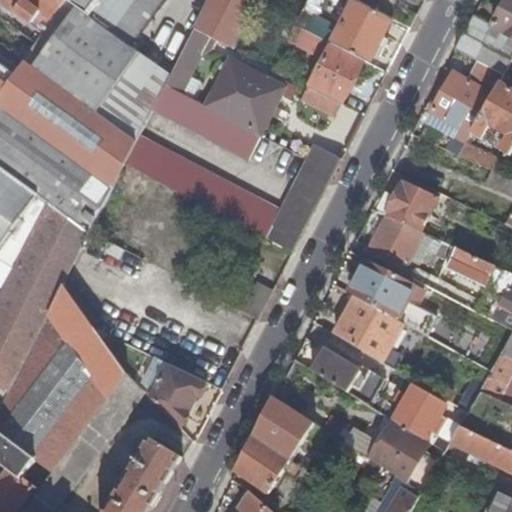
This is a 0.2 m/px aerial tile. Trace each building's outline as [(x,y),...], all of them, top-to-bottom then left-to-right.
[(50,22),(65,1),(64,0),(0,0),(0,4),(37,31),(46,19),(50,22)] [(77,9),(109,33),(132,0),(64,0),(65,1),(77,9)] [(132,0),(109,33),(132,48),(165,0),(132,0)] [(208,0),(193,30),(232,50),(255,6),(243,0),(208,0)] [(258,0),(256,5),(294,24),(295,25),(308,0),(258,0)] [(353,0),(331,43),(364,61),(368,63),(392,19),(388,16),(359,2),(356,0),(353,0)] [(360,0),(359,2),(388,16),(395,0),(360,0)] [(474,13),(455,50),(480,62),(486,65),(504,75),(511,61),(511,0),(506,0),(493,23),(474,13)] [(0,108),(112,190),(135,144),(95,114),(138,55),(109,34),(109,33),(77,9),(42,56),(35,50),(16,78),(0,99),(0,108)] [(323,59),(310,83),(309,86),(343,103),(364,61),(331,43),(295,25),(294,24),(287,39),(323,59)] [(152,111),(164,87),(165,86),(171,74),(132,48),(109,33),(109,34),(138,55),(95,114),(135,144),(152,111)] [(230,60),(205,108),(260,135),(261,136),(286,89),(230,60)] [(492,96),(499,84),(504,75),(486,65),(480,62),(468,82),(453,73),(430,111),(460,129),(455,136),(465,142),(470,134),(492,96)] [(0,93),(13,76),(2,68),(0,69),(0,93)] [(0,93),(0,99),(16,78),(13,76),(0,93)] [(509,157),(511,151),(511,91),(499,84),(492,96),(470,134),(480,141),(488,127),(507,138),(499,151),(509,157)] [(343,103),(309,86),(300,103),(332,119),(340,105),(341,105),(343,103)] [(205,108),(164,87),(152,111),(247,160),(260,135),(205,108)] [(90,234),(112,190),(0,108),(0,171),(18,185),(37,198),(48,206),(89,236),(90,234)] [(142,141),(128,168),(293,252),(329,184),(301,170),(278,211),(142,141)] [(458,155),(482,166),(500,173),(505,165),(465,142),(458,155)] [(313,146),(306,159),(301,170),(329,184),(341,160),(313,146)] [(511,195),(511,178),(500,173),(482,166),(476,179),(511,195)] [(0,248),(37,198),(18,185),(0,171),(0,248)] [(403,182),(386,216),(420,232),(431,212),(426,210),(431,200),(421,196),(423,192),(403,182)] [(62,286),(89,236),(48,206),(0,299),(0,388),(8,394),(43,325),(62,286)] [(416,249),(424,234),(420,232),(386,216),(369,249),(407,267),(412,259),(421,263),(426,254),(416,249)] [(511,274),(456,249),(446,268),(477,282),(474,288),(483,293),(490,276),(502,282),(504,278),(511,281),(511,285),(502,302),(491,322),(511,333),(511,274)] [(394,320),(416,281),(369,256),(348,294),(356,298),(394,320)] [(511,281),(504,278),(502,282),(494,297),(502,302),(511,285),(511,281)] [(259,320),(272,293),(256,284),(254,288),(239,280),(234,291),(218,283),(212,296),(259,320)] [(88,321),(62,286),(43,325),(8,394),(0,409),(0,464),(8,471),(0,481),(0,511),(17,511),(34,490),(21,480),(36,460),(52,472),(127,374),(88,321)] [(257,322),(259,320),(212,296),(210,298),(257,322)] [(396,321),(394,320),(356,298),(335,336),(382,363),(404,325),(396,321)] [(404,325),(426,337),(435,322),(405,305),(396,321),(404,325)] [(511,334),(500,355),(511,360),(511,334)] [(324,350),(311,371),(347,394),(360,373),(324,350)] [(511,360),(500,355),(490,373),(480,391),(500,401),(511,376),(511,360)] [(170,365),(152,399),(181,429),(205,382),(170,365)] [(53,511),(55,511),(145,395),(146,394),(127,374),(52,472),(33,497),(53,511)] [(511,376),(500,401),(509,405),(511,399),(511,376)] [(414,386),(396,417),(425,433),(442,403),(414,386)] [(511,453),(511,406),(509,405),(500,401),(480,391),(459,428),(511,453)] [(255,437),(291,462),(315,425),(275,399),(255,437)] [(368,406),(385,417),(390,410),(373,399),(368,406)] [(329,416),(325,431),(341,436),(346,421),(329,416)] [(345,444),(369,460),(405,483),(429,444),(386,418),(372,440),(354,429),(345,444)] [(444,454),(450,444),(458,430),(446,422),(432,446),(444,454)] [(511,453),(459,428),(458,430),(450,444),(511,474),(511,453)] [(255,437),(237,473),(269,496),(291,462),(255,437)] [(151,440),(108,511),(151,511),(183,460),(151,440)] [(345,444),(342,443),(336,452),(363,470),(369,460),(345,444)] [(405,483),(421,494),(439,463),(444,454),(432,446),(429,444),(405,483)] [(387,511),(410,511),(418,499),(398,485),(396,489),(400,492),(387,511)] [(272,511),(250,494),(237,511),(238,511),(272,511)] [(511,511),(511,498),(503,494),(494,511),(511,511)]
